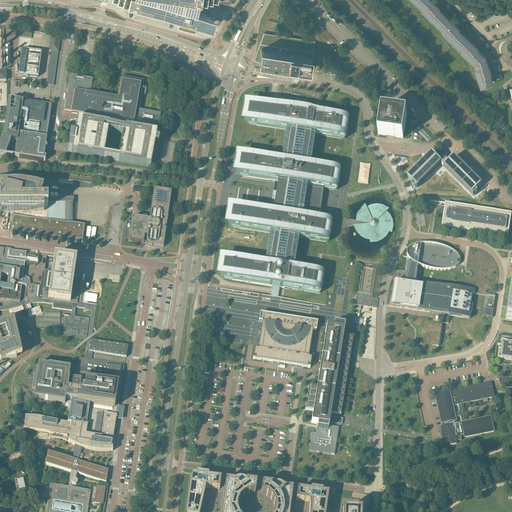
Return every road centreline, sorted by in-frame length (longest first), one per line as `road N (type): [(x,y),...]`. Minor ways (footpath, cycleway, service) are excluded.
road 1 (residential): [(379,368),(380,305),(406,221),(401,190),(370,140),(364,103),(354,93),(265,77)]
road 2 (tertiary): [(224,68),(189,267)]
road 3 (tertiary): [(199,269),(233,72)]
road 4 (tertiary): [(188,275),(161,464)]
road 5 (tertiary): [(170,463),(198,277)]
road 6 (tertiary): [(227,60),(70,7)]
road 7 (tertiary): [(70,16),(224,68)]
road 8 (residential): [(156,265),(0,240)]
road 9 (residential): [(376,491),(379,368)]
